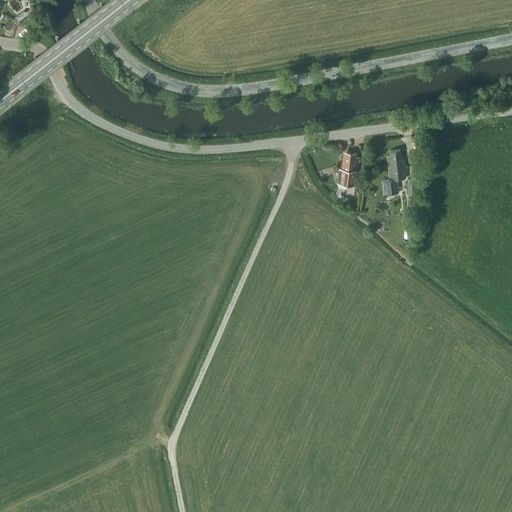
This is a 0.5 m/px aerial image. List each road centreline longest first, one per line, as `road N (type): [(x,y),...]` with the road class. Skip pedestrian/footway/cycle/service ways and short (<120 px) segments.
road 1 (unclassified): [(511,110),(214,150),(175,147),(86,114),(65,96),(42,54),(0,43)]
road 2 (tertiary): [(511,38),(207,90),(167,83),(134,65),(104,34),(89,0)]
road 3 (primary): [(0,101),(129,0)]
